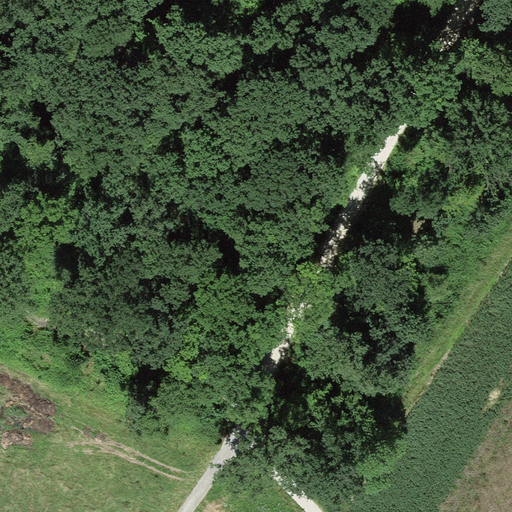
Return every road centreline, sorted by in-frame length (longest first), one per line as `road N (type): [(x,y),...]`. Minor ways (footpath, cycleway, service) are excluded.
road 1 (track): [(466,0),(256,392)]
road 2 (track): [(256,392),(242,429),(187,511)]
